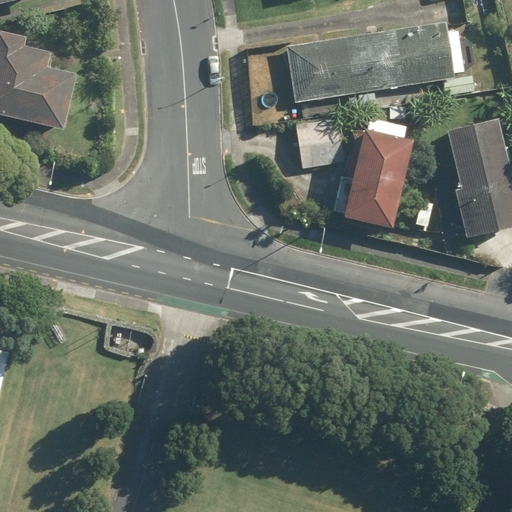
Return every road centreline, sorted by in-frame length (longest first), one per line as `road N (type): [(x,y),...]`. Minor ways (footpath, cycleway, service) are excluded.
road 1 (secondary): [(188,268),(511,345)]
road 2 (residential): [(173,0),(183,60),(188,268)]
road 3 (secondary): [(0,222),(188,268)]
